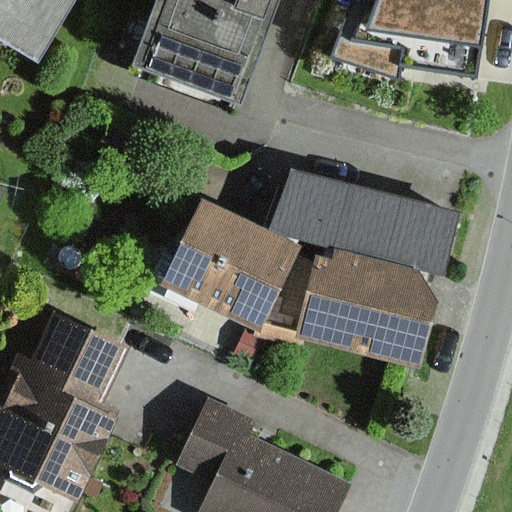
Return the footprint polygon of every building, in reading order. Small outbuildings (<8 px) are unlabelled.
[(80,0),(0,0),(0,41),(41,65),(80,0)] [(244,106),(283,0),(159,0),(135,67),(244,106)] [(474,79),(484,0),(362,0),(346,43),(398,49),(395,69),(474,79)] [(150,136),(113,123),(104,147),(141,161),(150,136)] [(461,213),(293,171),(266,233),(297,249),(252,338),(301,351),(304,341),(422,370),(439,302),(420,272),(445,278),(461,213)] [(266,233),(203,201),(157,290),(252,338),(297,249),(266,233)] [(102,411),(131,349),(54,313),(31,361),(19,355),(0,394),(0,467),(6,470),(6,483),(34,496),(43,487),(79,504),(119,419),(102,411)] [(252,437),(259,421),(209,398),(177,466),(214,483),(199,511),(339,511),(352,485),(252,437)]
